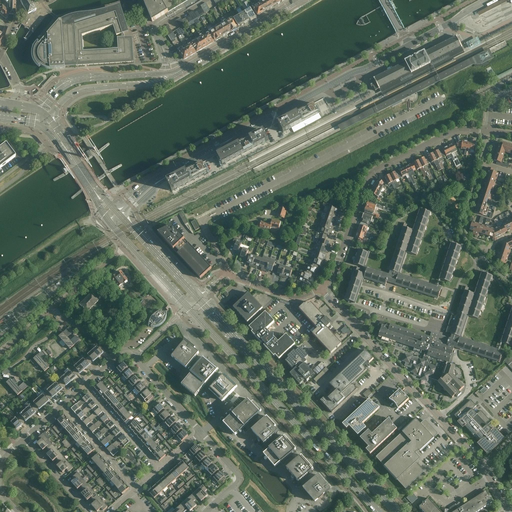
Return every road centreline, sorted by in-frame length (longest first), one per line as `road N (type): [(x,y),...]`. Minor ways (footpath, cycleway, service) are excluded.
road 1 (primary): [(395,511),(198,297)]
road 2 (primary): [(188,306),(378,511)]
road 3 (residential): [(320,286),(371,171),(457,129),(487,131)]
road 4 (tertiary): [(407,45),(198,156)]
road 5 (tertiary): [(174,74),(72,79),(39,109)]
road 6 (tertiary): [(174,74),(299,0)]
road 7 (residential): [(439,418),(353,325)]
road 8 (tertiary): [(57,107),(85,88),(162,82),(174,74)]
road 9 (primary): [(39,123),(110,224)]
